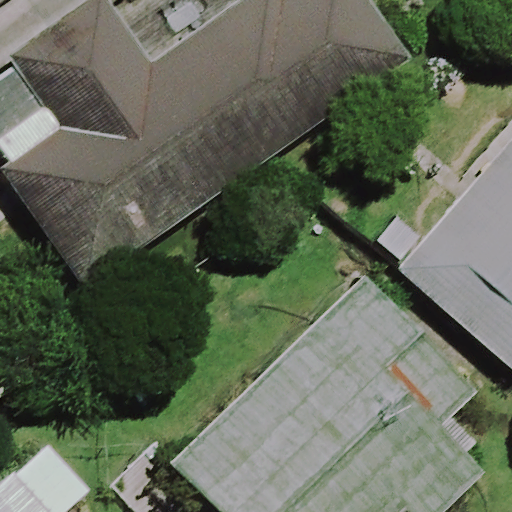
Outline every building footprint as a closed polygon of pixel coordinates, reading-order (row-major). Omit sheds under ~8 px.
[(393,68),(344,0),(254,0),(137,84),(89,15),(6,74),(37,117),(0,143),(0,187),(76,294),(393,68)] [(511,379),(511,137),(385,279),(506,387),(511,379)] [(196,511),(438,511),(466,485),(414,431),(451,395),(345,286),(155,470),(196,511)] [(0,398),(31,376),(0,332),(0,398)] [(70,511),(84,499),(38,450),(0,484),(0,511),(70,511)]
